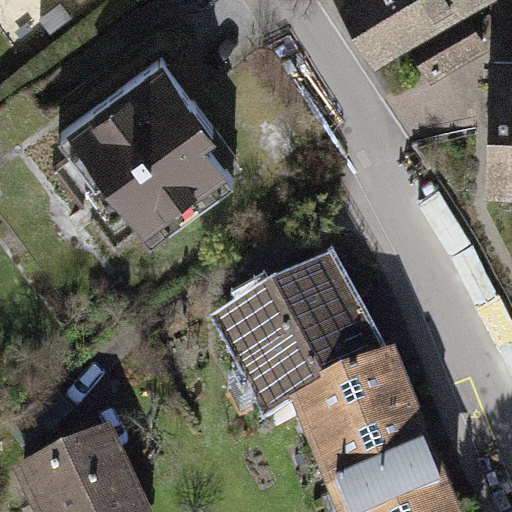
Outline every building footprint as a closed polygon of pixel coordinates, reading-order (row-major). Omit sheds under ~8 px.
[(66,0),(55,0),(43,8),(56,25),(75,12),(66,0)] [(336,0),(365,50),(451,0),(336,0)] [(457,7),(402,39),(421,71),(476,40),(457,7)] [(215,123),(162,55),(58,135),(96,183),(108,174),(130,203),(125,207),(151,241),(233,178),(199,135),(215,123)] [(487,184),(511,184),(511,63),(488,63),(487,184)] [(268,423),(288,411),(381,370),(325,271),(219,324),(268,423)] [(438,511),(381,370),(288,411),(330,511),(438,511)] [(128,511),(96,441),(14,477),(29,511),(128,511)]
